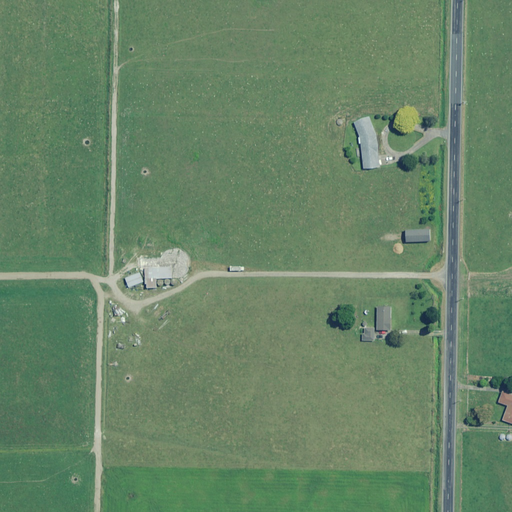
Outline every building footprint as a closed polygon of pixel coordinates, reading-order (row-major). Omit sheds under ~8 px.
[(358,144),(359,144),(362,169),(381,167),(378,134),(369,114),(352,121),(358,136),(358,144)] [(429,242),(429,230),(404,231),(404,243),(429,242)] [(157,279),(163,279),(172,279),(171,267),(144,268),(145,289),(157,288),(157,279)] [(144,282),(140,273),(125,279),(128,288),(144,282)] [(163,279),(157,279),(157,287),(178,286),(178,278),(172,279),(163,279)] [(390,307),(377,307),(376,330),(389,331),(390,307)] [(375,328),(364,328),(363,334),(361,334),(361,341),(374,342),(375,328)] [(511,394),(502,391),(497,403),(506,406),(501,421),(511,424),(511,394)]
